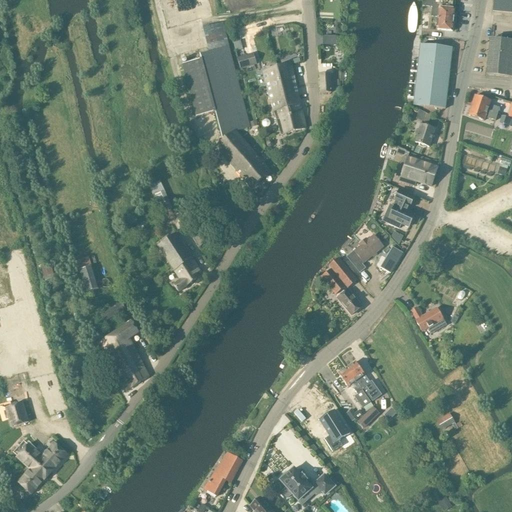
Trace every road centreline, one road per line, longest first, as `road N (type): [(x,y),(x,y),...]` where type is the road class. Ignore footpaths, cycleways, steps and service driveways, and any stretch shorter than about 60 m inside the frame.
road 1 (tertiary): [(36,511),(67,487),(148,385),(305,145),(313,103),(307,0)]
road 2 (tertiary): [(226,511),(286,397),(382,302),(431,218),(479,0)]
